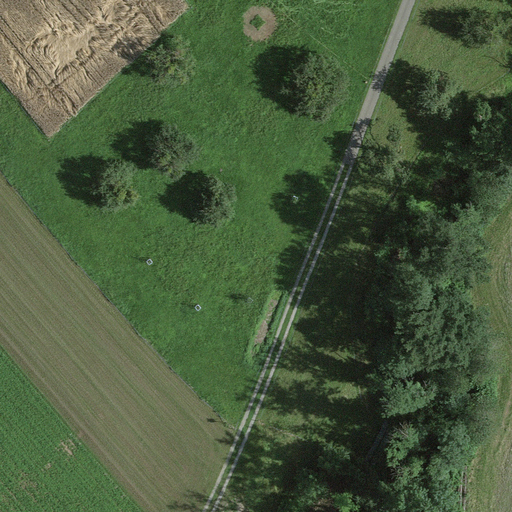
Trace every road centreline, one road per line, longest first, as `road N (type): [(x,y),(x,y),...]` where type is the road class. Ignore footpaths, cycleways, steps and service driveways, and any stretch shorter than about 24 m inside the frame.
road 1 (track): [(208,511),(345,176)]
road 2 (track): [(411,0),(345,176)]
